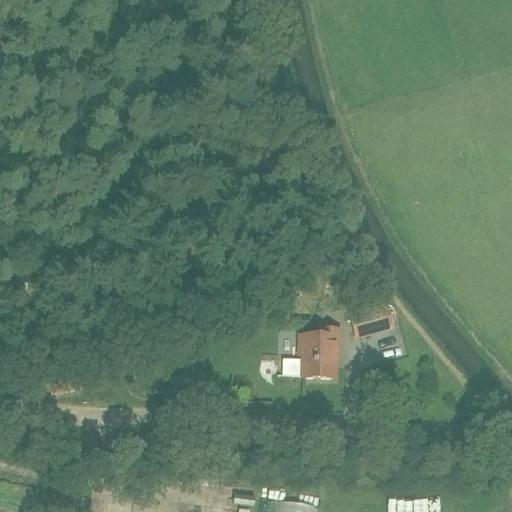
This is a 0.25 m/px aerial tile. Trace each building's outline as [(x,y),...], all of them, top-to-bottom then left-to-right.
[(354,335),(391,325),(384,299),(347,308),(354,335)] [(261,347),(286,337),(279,319),(254,328),(261,347)] [(321,338),(300,337),(299,357),(302,357),(301,380),(334,381),(335,348),(338,348),(339,331),(321,331),(321,338)] [(46,380),(50,396),(81,388),(78,373),(46,380)] [(153,497),(176,496),(175,486),(153,487),(153,497)]
